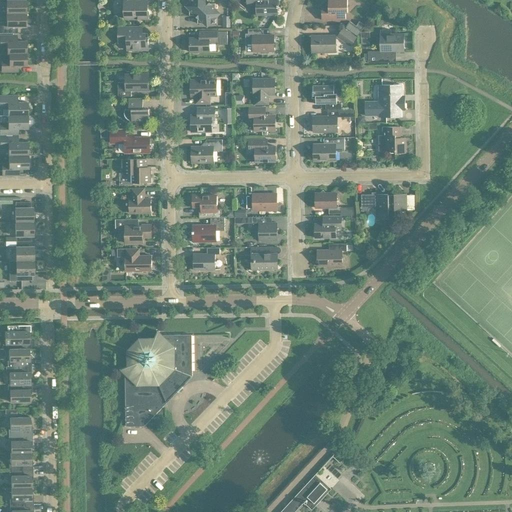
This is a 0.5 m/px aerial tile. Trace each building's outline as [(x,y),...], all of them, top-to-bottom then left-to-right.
[(7,13),(26,13),(25,0),(17,0),(0,0),(0,5),(7,5),(7,13)] [(127,0),(128,1),(124,1),(124,19),(148,19),(147,1),(146,1),(145,0),(127,0)] [(196,15),(198,17),(198,23),(216,23),(215,4),(209,4),(208,2),(207,0),(189,0),(190,16),(196,15)] [(247,0),(247,5),(256,5),(257,15),(278,15),(277,0),(247,0)] [(345,13),(348,13),(347,0),(328,0),(329,8),(322,8),(322,20),(346,20),(345,13)] [(26,13),(7,13),(7,22),(0,22),(0,33),(18,33),(17,26),(26,26),(26,13)] [(358,36),(365,25),(359,21),(356,26),(350,21),(346,27),(358,36)] [(132,27),(118,27),(119,43),(127,43),(127,50),(148,50),(148,33),(143,33),(142,27),(132,27)] [(350,45),(356,37),(343,28),(338,37),(350,45)] [(248,32),(246,32),(246,43),(253,42),(253,52),(274,51),(274,35),(261,35),(260,29),(248,29),(248,32)] [(380,51),(377,51),(368,51),(368,63),(393,62),(392,52),(404,51),(404,34),(391,34),(391,30),(381,30),(381,34),(380,34),(380,51)] [(199,38),(190,38),(190,52),(193,52),(194,53),(198,53),(200,52),(210,51),(210,42),(217,42),(217,44),(228,44),(228,31),(217,32),(203,32),(199,32),(199,38)] [(9,53),(26,53),(26,41),(13,41),(13,35),(0,35),(0,47),(7,47),(7,54),(9,54),(9,53)] [(336,52),(336,36),(312,36),(312,52),(336,52)] [(9,53),(9,54),(9,60),(1,60),(1,72),(15,71),(14,65),(26,65),(26,53),(9,53)] [(118,82),(118,96),(131,96),(131,90),(149,90),(149,74),(126,74),(126,82),(118,82)] [(195,93),(195,104),(210,104),(210,96),(217,96),(217,79),(191,80),(191,93),(195,93)] [(254,95),(255,105),(269,105),(268,95),(275,95),(275,79),(253,79),(254,95)] [(403,117),(402,110),(405,110),(405,101),(402,101),(402,85),(381,85),(382,101),(365,102),(365,116),(379,115),(379,117),(403,117)] [(328,110),(342,110),(341,103),(337,103),(337,93),(334,93),(334,86),(313,86),(313,96),(316,96),(316,104),(328,104),(328,110)] [(231,94),(230,103),(244,104),(244,95),(231,94)] [(8,115),(27,115),(27,102),(17,102),(17,96),(0,95),(0,108),(8,108),(8,115)] [(124,111),(124,113),(124,115),(125,116),(126,118),(127,119),(128,120),(130,120),(132,120),(132,123),(149,122),(149,109),(143,109),(143,98),(129,99),(129,110),(125,110),(124,111)] [(249,107),(249,119),(254,119),(254,131),(276,130),(275,115),(266,115),(265,107),(249,107)] [(212,131),(212,124),(213,124),(215,123),(214,108),(201,108),(201,115),(191,115),(192,132),(212,131)] [(342,110),(328,110),(328,116),(313,116),(314,132),(337,132),(337,117),(355,117),(355,110),(342,110)] [(27,115),(8,115),(8,123),(0,123),(0,135),(18,135),(17,128),(27,128),(27,115)] [(400,127),(386,127),(382,127),(382,135),(379,135),(379,144),(386,144),(386,151),(395,151),(395,153),(406,153),(406,138),(396,138),(396,133),(400,133),(400,127)] [(150,152),(150,137),(135,137),(135,135),(126,135),(125,129),(111,129),(111,143),(125,143),(125,153),(150,152)] [(18,142),(18,135),(0,135),(0,137),(0,148),(9,148),(9,155),(28,155),(28,142),(18,142)] [(314,161),(336,161),(336,151),(345,151),(344,138),(332,138),(332,144),(314,144),(314,161)] [(263,139),(249,139),(249,151),(255,151),(255,162),(276,162),(276,146),(263,146),(263,139)] [(192,147),(192,163),(214,162),(213,151),(223,151),(222,140),(206,140),(206,147),(192,147)] [(28,155),(9,155),(9,163),(2,163),(2,175),(19,175),(19,168),(28,168),(28,155)] [(147,158),(121,159),(119,159),(119,168),(121,168),(121,173),(119,173),(119,185),(134,185),(134,183),(150,182),(150,167),(147,167),(147,158)] [(144,199),(144,189),(132,189),(132,199),(130,199),(130,213),(151,213),(151,199),(144,199)] [(316,193),(316,208),(329,208),(329,214),(341,214),(341,207),(337,207),(337,193),(326,193),(323,190),(320,193),(316,193)] [(407,193),(385,194),(386,202),(388,202),(388,206),(385,210),(379,210),(379,211),(379,219),(395,219),(395,210),(407,210),(407,193)] [(247,196),(247,208),(253,208),(253,210),(277,210),(277,194),(253,194),(253,196),(247,196)] [(386,202),(385,194),(361,194),(362,211),(369,211),(369,208),(376,208),(376,211),(379,211),(379,210),(385,210),(388,206),(388,202),(386,202)] [(211,218),(219,217),(219,211),(217,211),(217,195),(202,196),(202,195),(192,195),(193,206),(199,206),(199,218),(211,218)] [(15,222),(33,222),(33,213),(31,213),(31,202),(15,202),(15,208),(15,222)] [(336,229),(342,229),(342,216),(327,216),(327,223),(315,224),(315,238),(336,238),(336,229)] [(225,217),(219,217),(211,218),(211,225),(193,225),(193,242),(216,241),(216,230),(225,230),(225,217)] [(277,241),(277,223),(272,223),(272,217),(252,217),(252,223),(259,223),(259,241),(277,241)] [(143,237),(151,237),(151,225),(139,225),(139,219),(115,219),(116,229),(125,229),(125,243),(143,243),(143,237)] [(16,235),(16,237),(5,237),(5,242),(31,241),(31,230),(33,230),(33,222),(15,222),(16,235)] [(31,241),(5,242),(6,246),(16,246),(16,247),(16,261),(34,261),(33,252),(31,252),(31,241)] [(318,259),(320,259),(320,266),(329,266),(329,268),(342,268),(342,251),(347,251),(347,244),(333,244),(333,250),(318,250),(318,259)] [(258,270),(259,269),(278,269),(278,254),(273,254),(273,247),(246,247),(246,248),(251,248),(251,255),(252,255),(252,260),(250,262),(249,263),(249,265),(249,267),(250,269),(252,270),(254,271),(256,271),(258,270)] [(193,254),(194,270),(216,270),(215,254),(220,254),(220,248),(207,248),(207,253),(193,254)] [(139,249),(126,249),(118,249),(118,256),(125,256),(126,271),(134,271),(134,272),(143,272),(143,271),(152,271),(151,255),(139,256),(139,249)] [(34,261),(16,261),(9,261),(9,281),(32,280),(32,269),(34,269),(34,261)] [(8,325),(8,332),(5,332),(5,343),(7,343),(7,350),(9,349),(29,349),(31,349),(31,343),(29,343),(29,332),(30,332),(30,325),(8,325)] [(160,402),(164,406),(192,376),(192,335),(162,335),(159,331),(158,331),(155,338),(150,343),(142,343),(133,352),(133,361),(128,366),(121,369),(121,370),(125,373),(126,403),(160,402)] [(9,349),(9,360),(7,360),(8,366),(8,367),(31,366),(31,360),(29,360),(29,349),(9,349)] [(8,367),(8,366),(6,366),(6,373),(9,373),(10,384),(30,384),(30,383),(30,373),(31,373),(31,366),(8,367)] [(10,384),(8,384),(8,390),(10,390),(10,402),(30,401),(30,390),(32,390),(31,383),(30,383),(30,384),(10,384)] [(160,402),(126,403),(126,426),(144,426),(164,406),(160,402)] [(9,435),(32,435),(32,429),(30,429),(30,417),(10,417),(10,429),(9,429),(9,435)] [(32,441),(32,435),(9,435),(9,442),(11,442),(11,453),(31,452),(31,441),(32,441)] [(333,456),(335,458),(340,463),(341,463),(351,452),(348,449),(343,445),(333,456)] [(31,452),(11,453),(11,464),(9,464),(9,470),(33,470),(33,463),(31,463),(31,452)] [(33,476),(33,470),(9,470),(9,476),(11,476),(11,487),(31,487),(31,476),(33,476)] [(302,489),(286,507),(291,511),(294,511),(304,502),(312,510),(332,489),(316,474),(305,486),(304,485),(301,488),(302,489)] [(31,487),(11,487),(11,498),(10,499),(10,505),(33,504),(33,498),(31,498),(31,487)]
